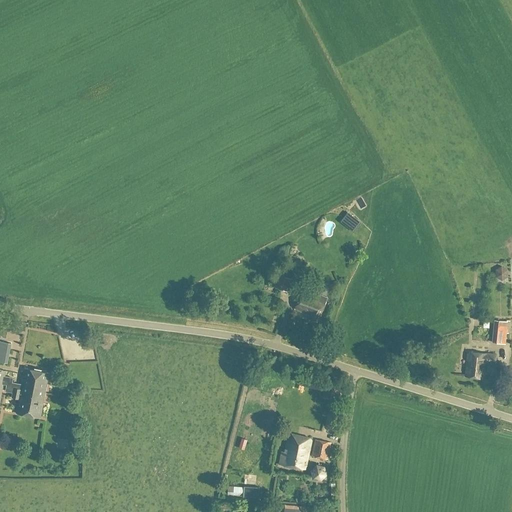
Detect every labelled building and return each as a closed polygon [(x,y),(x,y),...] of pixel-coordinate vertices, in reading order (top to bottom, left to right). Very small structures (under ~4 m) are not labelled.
[(508,268),(502,265),(496,269),(496,276),(502,279),(508,275),(508,268)] [(297,268),(292,280),(298,282),(303,271),(297,268)] [(274,286),(287,292),(292,279),(279,274),(274,286)] [(317,320),(326,302),(328,297),(303,287),(301,292),(295,309),(310,315),(309,317),(317,320)] [(504,343),(506,329),(509,329),(511,321),(507,320),(507,321),(495,320),(493,342),(504,343)] [(0,361),(7,363),(11,343),(0,340),(0,361)] [(483,368),(484,363),(495,364),(496,354),(468,352),(466,376),(484,378),(485,368),(483,368)] [(40,418),(49,373),(25,368),(22,385),(14,384),(14,388),(12,397),(19,399),(16,413),(40,418)] [(0,402),(4,380),(8,381),(8,377),(5,376),(6,370),(0,369),(0,402)] [(300,375),(298,384),(309,387),(311,378),(300,375)] [(305,469),(312,440),(289,435),(285,452),(282,451),(280,464),(305,469)] [(328,459),(331,442),(316,439),(313,456),(328,459)] [(313,478),(322,480),(328,474),(325,465),(317,463),(310,470),(313,478)]
